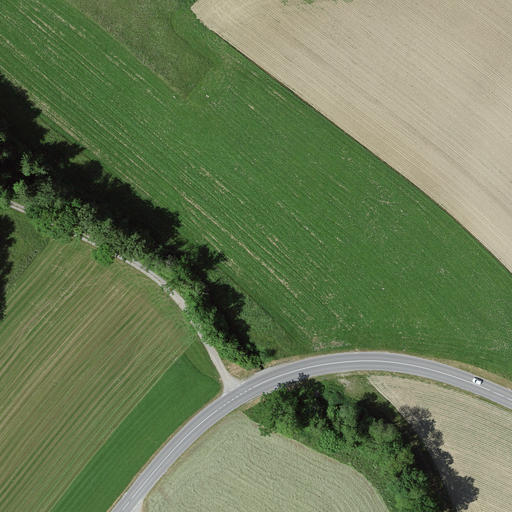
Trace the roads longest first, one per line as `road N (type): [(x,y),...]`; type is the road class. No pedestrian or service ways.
road 1 (tertiary): [(124,511),(194,436),(258,389),(302,371),(367,362),(425,369),(511,400)]
road 2 (track): [(240,400),(181,304),(149,274),(0,197)]
